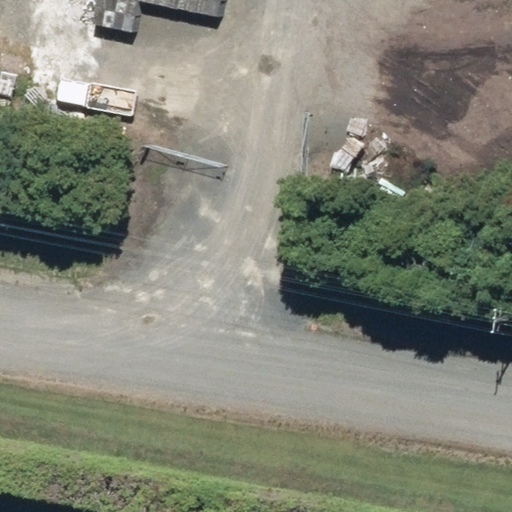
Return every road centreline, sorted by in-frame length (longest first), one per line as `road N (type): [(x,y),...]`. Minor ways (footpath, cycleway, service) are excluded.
road 1 (unclassified): [(0,314),(511,404)]
road 2 (unknown): [(288,0),(226,354)]
